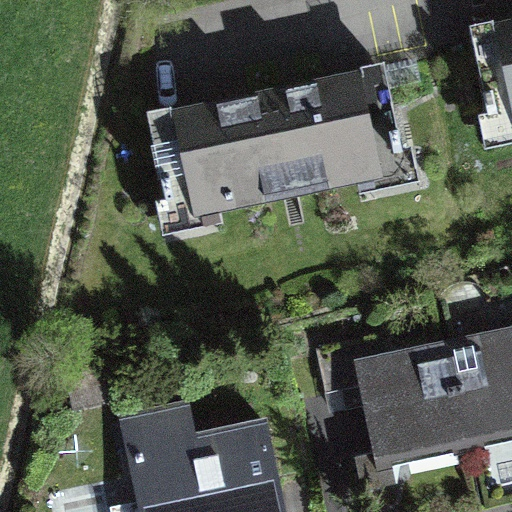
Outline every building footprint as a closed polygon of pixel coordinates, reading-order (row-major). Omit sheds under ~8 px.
[(511,22),(474,31),(493,122),(511,118),(511,22)] [(154,118),(174,211),(400,163),(380,70),(154,118)] [(511,332),(449,346),(467,434),(511,424),(511,332)] [(467,434),(449,346),(387,359),(381,333),(317,346),(326,389),(359,382),(374,450),(355,455),(363,493),(411,482),(403,448),(467,434)] [(117,392),(109,361),(69,371),(76,401),(117,392)] [(128,449),(141,511),(283,511),(264,423),(196,438),(188,402),(132,414),(139,447),(128,449)]
